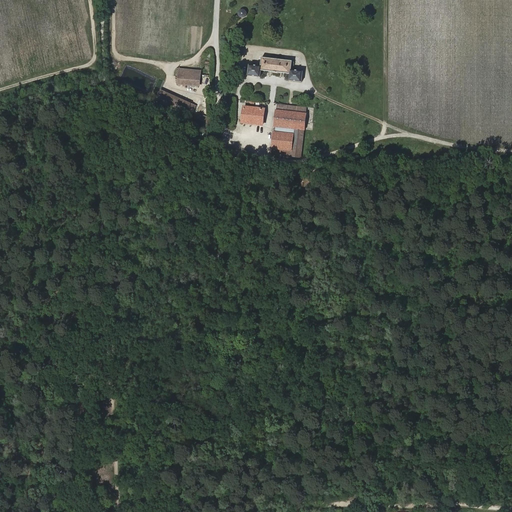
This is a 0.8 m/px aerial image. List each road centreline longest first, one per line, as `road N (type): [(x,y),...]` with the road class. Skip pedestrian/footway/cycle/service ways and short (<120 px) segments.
road 1 (track): [(511,151),(389,135),(295,162),(225,137),(218,88)]
road 2 (track): [(215,41),(179,71),(116,56),(113,0)]
road 3 (track): [(91,0),(90,65),(0,89)]
road 4 (track): [(386,0),(380,138)]
